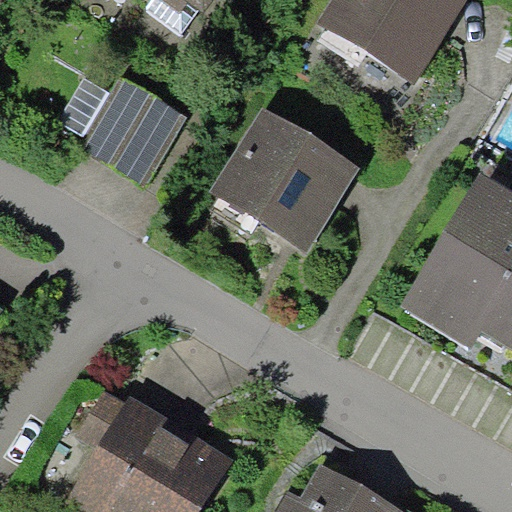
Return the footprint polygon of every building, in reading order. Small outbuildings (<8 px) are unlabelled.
[(180,35),(199,9),(189,2),(180,13),(162,0),(151,0),(144,10),(180,35)] [(213,0),(162,0),(180,13),(189,2),(199,9),(204,13),(213,0)] [(463,0),(328,0),(316,21),(413,80),(463,0)] [(188,116),(121,76),(111,93),(85,136),(78,148),(146,188),(188,116)] [(111,93),(85,77),(58,121),(85,136),(111,93)] [(360,166),(261,107),(211,191),(310,250),(360,166)] [(511,190),(480,171),(400,303),(472,345),(481,330),(511,348),(511,190)] [(199,511),(233,458),(128,395),(125,400),(104,388),(77,433),(96,445),(63,501),(80,511),(199,511)] [(409,511),(319,461),(300,495),(287,488),(275,509),(281,511),(409,511)]
